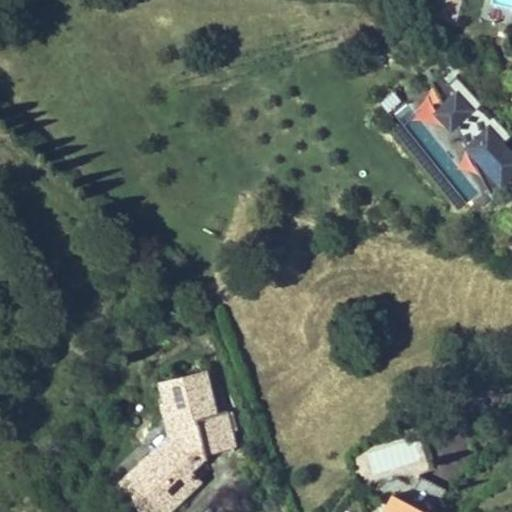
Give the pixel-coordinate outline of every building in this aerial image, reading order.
[(511,12),(511,13),(511,11),(511,0),(507,0),(492,48),(511,54),(511,49),(511,12)] [(493,194),(511,176),(511,143),(456,82),(440,97),(433,90),(417,104),(462,153),(453,161),(462,171),(447,184),(473,212),(493,194)] [(169,390),(159,347),(128,354),(132,378),(128,378),(133,404),(144,413),(124,436),(110,426),(78,457),(103,482),(110,479),(124,492),(155,455),(145,444),(154,434),(161,437),(160,428),(185,423),(180,390),(169,390)] [(144,413),(133,404),(110,426),(124,436),(144,413)] [(71,464),(114,504),(124,492),(110,479),(103,482),(78,457),(71,464)] [(392,511),(370,501),(362,511),(392,511)]
